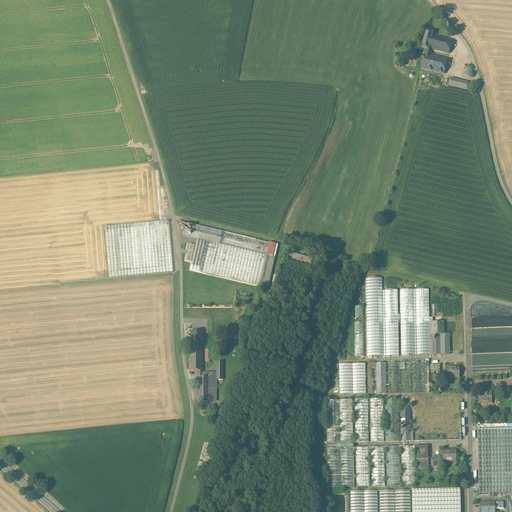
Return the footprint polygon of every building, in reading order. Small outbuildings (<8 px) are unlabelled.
[(433,33),(427,31),(425,37),(424,44),(422,49),(428,51),(427,55),(431,56),(433,50),(448,54),(451,41),(432,36),(433,33)] [(448,54),(433,50),(431,56),(447,60),(448,54)] [(427,55),(425,55),(422,69),(443,74),(447,60),(427,55)] [(466,90),(468,82),(450,78),(448,86),(466,90)] [(169,221),(105,227),(109,279),(173,273),(169,221)] [(270,243),(186,223),(184,233),(183,233),(183,236),(198,240),(191,270),(259,286),(260,285),(270,243)] [(270,243),(260,285),(266,286),(277,244),(270,243)] [(398,290),(383,291),(382,278),(366,279),(370,358),(400,356),(399,323),(401,323),(401,315),(399,315),(398,290)] [(414,290),(400,290),(401,315),(401,323),(402,356),(415,356),(414,290)] [(429,290),(416,290),(417,356),(431,356),(430,319),(429,290)] [(347,359),(365,358),(363,306),(355,306),(356,324),(347,324),(347,359)] [(433,319),(430,319),(431,356),(434,356),(433,335),(441,335),(444,335),(444,322),(433,322),(433,319)] [(202,332),(192,332),(192,338),(193,338),(193,344),(196,344),(199,344),(202,344),(202,332)] [(196,344),(196,349),(191,349),(191,369),(202,369),(202,349),(199,349),(199,344),(196,344)] [(400,363),(386,364),(387,394),(400,394),(400,363)] [(430,363),(402,363),(402,394),(430,394),(430,363)] [(339,364),(340,395),(366,394),(366,364),(339,364)] [(387,394),(386,364),(377,364),(377,394),(387,394)] [(452,369),(452,367),(446,367),(446,379),(451,379),(451,377),(460,377),(460,369),(452,369)] [(217,373),(209,373),(200,373),(200,401),(217,401),(217,380),(217,373)] [(492,392),(486,392),(486,394),(478,394),(479,404),(492,404),(492,392)] [(413,442),(427,442),(460,441),(460,398),(426,399),(412,399),(413,442)] [(399,399),(386,400),(386,442),(400,442),(399,399)] [(353,400),(326,401),(328,489),(355,488),(354,449),(354,443),(353,400)] [(369,400),(355,400),(356,443),(369,443),(369,400)] [(384,400),(370,400),(371,443),(385,443),(384,400)] [(411,424),(401,425),(401,442),(411,442),(411,424)] [(511,429),(478,430),(479,494),(511,494),(511,502),(511,501),(511,429)] [(400,447),(387,448),(387,487),(401,487),(400,447)] [(415,447),(402,447),(402,487),(416,486),(415,451),(415,447)] [(428,447),(415,447),(415,451),(416,451),(417,473),(429,473),(428,447)] [(369,448),(356,449),(357,488),(370,487),(369,448)] [(385,448),(371,448),(372,487),(386,487),(385,448)] [(449,451),(443,451),(443,462),(447,462),(447,461),(456,461),(456,452),(449,452),(449,451)] [(440,511),(440,490),(413,491),(413,511),(440,511)] [(461,511),(461,490),(441,490),(441,511),(461,511)] [(378,511),(378,491),(351,492),(351,511),(378,511)] [(411,511),(411,491),(380,491),(380,511),(411,511)] [(495,511),(495,503),(489,503),(489,504),(482,504),(481,511),(495,511)]
